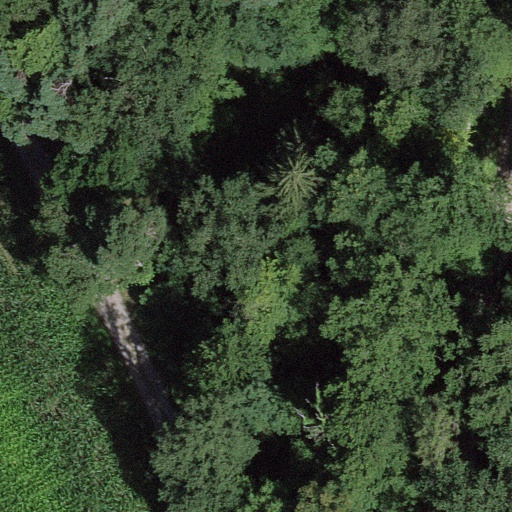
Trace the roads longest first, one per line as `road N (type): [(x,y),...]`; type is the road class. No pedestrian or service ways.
road 1 (track): [(0,45),(207,511)]
road 2 (track): [(451,511),(511,142)]
